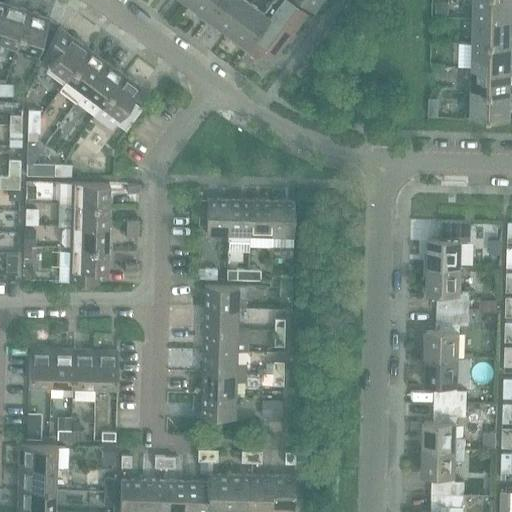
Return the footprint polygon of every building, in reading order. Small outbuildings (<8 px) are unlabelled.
[(206,17),(218,0),(187,0),(186,2),(206,17)] [(229,34),(252,3),(248,0),(218,0),(206,17),(229,34)] [(268,14),(278,0),(269,0),(262,10),(252,3),(229,34),(245,46),(247,47),(270,15),(268,14)] [(247,47),(245,46),(243,48),(256,58),(263,49),(273,56),(306,11),(290,0),(278,0),(268,14),(270,15),(247,47)] [(511,16),(511,0),(473,0),(473,16),(511,16)] [(0,40),(16,45),(27,11),(7,4),(0,25),(0,40)] [(27,11),(16,45),(37,53),(49,18),(27,11)] [(511,41),(511,34),(511,16),(473,16),(473,40),(511,41)] [(66,78),(88,48),(57,26),(45,51),(54,58),(49,65),(66,78)] [(511,66),(511,41),(473,40),(472,65),(511,66)] [(84,91),(105,61),(88,48),(66,78),(58,89),(76,102),(84,91)] [(93,114),(123,74),(105,61),(84,91),(100,103),(92,114),(93,114)] [(14,65),(0,64),(0,77),(13,78),(14,65)] [(510,91),(511,66),(472,65),(471,90),(510,91)] [(123,74),(93,114),(111,128),(115,122),(125,129),(142,107),(131,99),(140,86),(123,74)] [(3,82),(3,95),(12,95),(12,83),(3,82)] [(510,116),(510,91),(471,90),(470,115),(510,116)] [(27,123),(39,123),(39,108),(27,108),(27,123)] [(8,122),(21,122),(21,114),(8,113),(8,122)] [(20,145),(21,122),(8,122),(8,145),(20,145)] [(39,132),(39,123),(27,123),(26,139),(36,140),(36,132),(39,132)] [(62,163),(62,162),(25,162),(25,168),(25,174),(62,175),(62,163)] [(62,163),(62,175),(70,175),(71,162),(62,162),(62,163)] [(0,186),(19,188),(19,166),(7,166),(7,175),(0,174),(0,186)] [(71,203),(108,204),(109,181),(71,180),(71,203)] [(140,181),(128,180),(128,187),(140,188),(140,181)] [(226,231),(227,197),(205,196),(204,231),(226,231)] [(248,232),(249,197),(227,197),(226,231),(226,240),(248,240),(248,232)] [(270,233),(271,198),(249,197),(248,232),(270,233)] [(271,198),(270,233),(270,245),(292,245),(293,199),(271,198)] [(107,225),(108,204),(71,203),(70,224),(107,225)] [(139,216),(127,215),(127,223),(139,223),(139,216)] [(428,264),(461,265),(462,238),(471,239),(472,219),(440,218),(439,238),(429,237),(428,264)] [(483,234),(501,234),(502,221),(483,220),(483,234)] [(140,223),(139,223),(127,223),(127,232),(139,232),(140,223)] [(107,247),(107,225),(70,224),(70,227),(64,227),(60,230),(60,240),(64,243),(70,243),(70,246),(107,247)] [(2,246),(17,246),(17,233),(3,233),(2,246)] [(106,269),(107,247),(70,246),(70,250),(58,250),(58,268),(68,268),(68,280),(98,281),(98,269),(106,269)] [(241,262),(264,262),(264,250),(241,250),(241,262)] [(10,258),(0,257),(0,285),(8,286),(10,258)] [(139,259),(126,259),(126,267),(139,267),(139,259)] [(203,276),(215,277),(216,260),(203,260),(203,276)] [(461,288),(461,265),(428,264),(428,290),(438,290),(437,309),(469,310),(470,288),(461,288)] [(246,278),(247,268),(235,268),(235,277),(246,278)] [(247,268),(246,278),(259,278),(259,269),(247,268)] [(279,286),(291,286),(292,275),(280,274),(279,279),(279,286)] [(202,305),(244,307),(245,285),(203,283),(202,305)] [(291,295),(291,286),(279,286),(279,295),(291,295)] [(478,310),(495,310),(496,298),(479,297),(478,310)] [(244,307),(202,305),(201,327),(235,328),(236,307),(244,307)] [(469,323),(469,310),(437,309),(436,328),(427,328),(426,355),(459,356),(460,329),(458,329),(459,322),(469,323)] [(273,329),(284,330),(284,318),(273,318),(273,329)] [(248,328),(235,328),(201,327),(201,349),(235,350),(247,350),(248,328)] [(283,345),(284,330),(273,329),(273,345),(283,345)] [(508,365),(511,365),(511,345),(504,345),(504,365),(503,371),(507,372),(508,365)] [(50,383),(51,350),(29,349),(28,383),(50,383)] [(234,362),(235,350),(201,349),(200,371),(244,372),(245,363),(234,362)] [(72,384),(73,350),(51,350),(50,383),(72,384)] [(94,384),(95,351),(73,350),(72,384),(94,384)] [(95,351),(94,384),(116,385),(117,351),(95,351)] [(458,381),(459,356),(426,355),(425,380),(435,381),(435,387),(434,400),(466,401),(467,388),(457,388),(457,381),(458,381)] [(271,373),(282,373),(283,361),(271,360),(271,362),(264,362),(264,372),(271,372),(271,373)] [(244,380),(244,372),(200,371),(199,392),(233,393),(234,380),(244,380)] [(282,384),(282,373),(271,373),(271,384),(282,384)] [(503,402),(511,401),(511,377),(503,377),(503,402)] [(233,415),(233,393),(199,392),(199,414),(233,415)] [(259,417),(281,417),(282,399),(259,399),(259,417)] [(466,414),(466,401),(434,400),(434,413),(434,420),(424,419),(423,446),(464,447),(464,436),(456,436),(457,420),(456,420),(457,414),(466,414)] [(511,401),(503,402),(502,421),(511,421),(511,401)] [(119,429),(119,412),(105,412),(105,429),(119,429)] [(70,438),(71,420),(63,420),(63,429),(56,429),(56,438),(70,438)] [(71,420),(70,438),(84,438),(84,429),(79,429),(79,420),(71,420)] [(501,447),(511,447),(511,427),(502,426),(501,447)] [(26,437),(39,437),(40,428),(26,428),(26,437)] [(100,439),(115,439),(115,430),(101,430),(100,439)] [(114,449),(115,439),(100,439),(100,449),(114,449)] [(20,465),(55,466),(56,444),(21,443),(20,465)] [(464,458),(464,447),(423,446),(422,471),(432,472),(432,491),(464,492),(464,479),(455,479),(455,472),(456,458),(464,458)] [(208,460),(208,448),(196,448),(196,460),(208,460)] [(208,448),(208,460),(216,461),(216,448),(208,448)] [(249,507),(251,449),(240,448),(239,461),(249,462),(249,473),(229,472),(228,507),(249,507)] [(271,508),(272,473),(253,473),(253,468),(260,468),(260,449),(251,449),(249,507),(271,508)] [(283,463),(294,463),(294,450),(283,450),(283,463)] [(511,470),(511,469),(511,451),(501,451),(501,478),(506,478),(506,472),(511,472),(511,470)] [(120,466),(130,466),(130,454),(120,453),(120,466)] [(164,467),(164,454),(154,454),(153,466),(164,467)] [(164,454),(164,467),(173,467),(174,455),(164,454)] [(54,488),(55,466),(20,465),(20,487),(54,488)] [(228,507),(229,472),(207,471),(207,480),(206,506),(207,506),(228,507)] [(272,473),(271,508),(293,509),(294,474),(272,473)] [(103,490),(113,490),(113,476),(103,476),(103,490)] [(140,511),(141,478),(120,477),(119,511),(140,511)] [(152,511),(162,511),(163,479),(141,478),(140,511),(152,511)] [(183,511),(185,479),(163,479),(162,511),(183,511)] [(207,480),(185,479),(183,511),(206,511),(207,506),(206,506),(207,480)] [(54,510),(54,488),(20,487),(19,509),(54,510)] [(112,504),(113,490),(103,490),(103,504),(112,504)] [(500,508),(509,509),(510,490),(500,490),(500,508)] [(463,505),(464,492),(432,491),(431,504),(431,511),(421,511),(454,511),(463,511),(463,505)]
